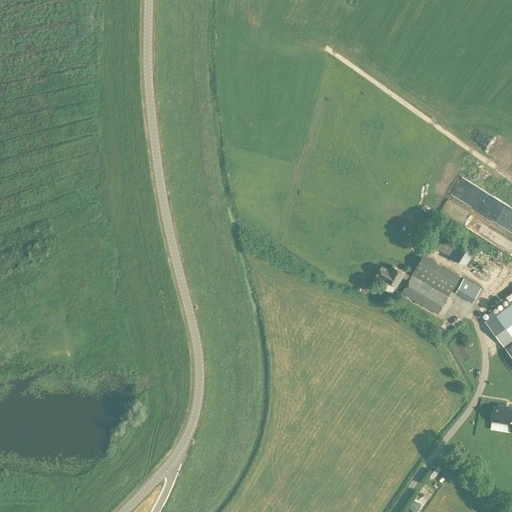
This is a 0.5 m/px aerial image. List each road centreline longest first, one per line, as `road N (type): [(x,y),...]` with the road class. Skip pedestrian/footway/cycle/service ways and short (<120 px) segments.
road 1 (tertiary): [(172,461),(192,427),(200,369),(154,130),(149,0)]
road 2 (unclassified): [(395,511),(473,404),(485,347)]
